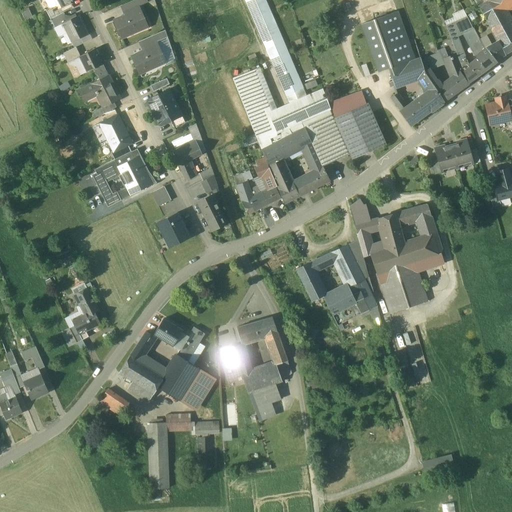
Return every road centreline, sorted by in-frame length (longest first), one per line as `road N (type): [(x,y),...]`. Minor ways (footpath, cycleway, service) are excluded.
road 1 (track): [(315,502),(413,466),(416,453),(378,337),(446,307),(454,288),(431,200),(396,205)]
road 2 (residential): [(242,245),(341,198),(511,64)]
road 3 (residential): [(0,463),(74,413),(159,298),(215,256)]
road 4 (residential): [(215,256),(87,0)]
road 5 (residential): [(242,245),(293,359),(316,511)]
